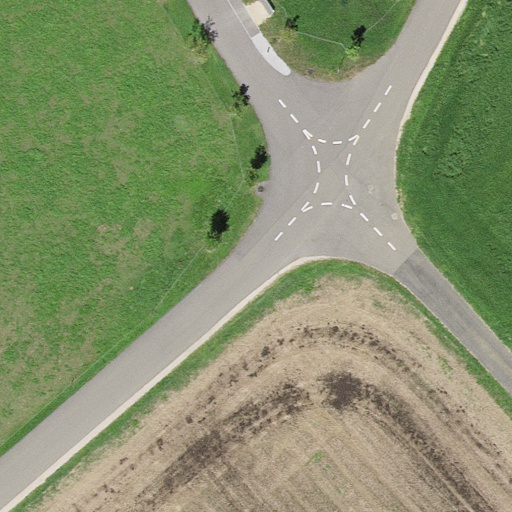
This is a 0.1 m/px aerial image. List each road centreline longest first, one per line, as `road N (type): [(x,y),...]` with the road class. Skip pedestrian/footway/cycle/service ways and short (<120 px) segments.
road 1 (residential): [(0,485),(325,191)]
road 2 (residential): [(325,191),(511,386)]
road 3 (residential): [(325,191),(205,0)]
road 4 (residential): [(325,191),(435,0)]
